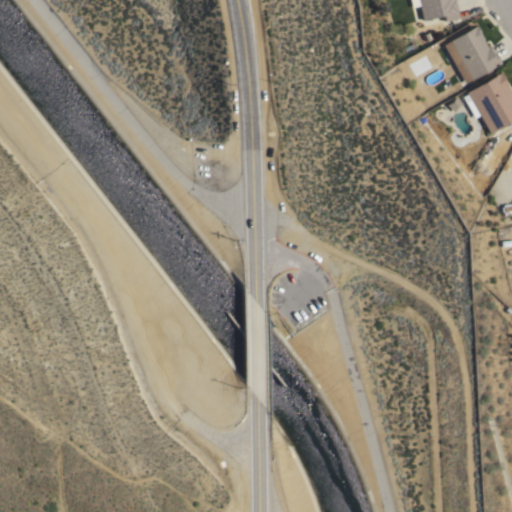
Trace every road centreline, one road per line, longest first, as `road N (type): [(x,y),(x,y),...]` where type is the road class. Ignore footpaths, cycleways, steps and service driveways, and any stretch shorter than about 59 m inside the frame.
road 1 (track): [(0,103),(127,257),(161,400),(180,421),(255,450)]
road 2 (secondary): [(237,0),(253,161),(253,294)]
